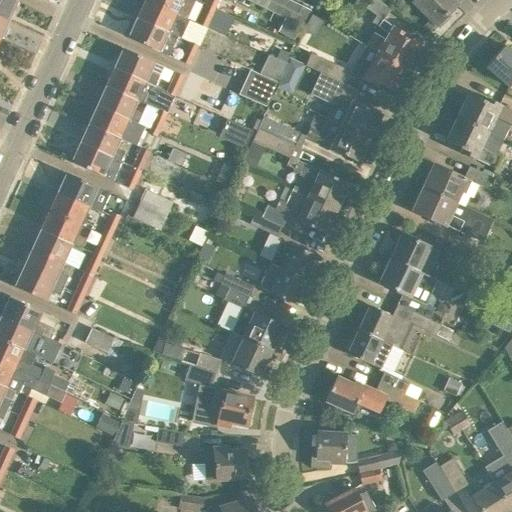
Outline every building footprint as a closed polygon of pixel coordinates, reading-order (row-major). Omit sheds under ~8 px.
[(0,0),(0,18),(7,22),(16,2),(10,0),(0,0)] [(135,20),(175,38),(176,37),(179,39),(188,20),(176,14),(144,0),(135,20)] [(188,20),(196,2),(192,0),(144,0),(176,14),(188,20)] [(302,9),(282,0),(242,0),(266,11),(285,20),(295,25),(302,9)] [(361,15),(365,9),(376,16),(382,21),(389,11),(375,0),(356,0),(351,7),(361,15)] [(434,27),(456,6),(449,0),(412,0),(410,2),(434,27)] [(205,5),(196,24),(224,37),(233,18),(214,10),(205,5)] [(135,20),(127,39),(159,54),(167,57),(175,38),(135,20)] [(303,28),(295,25),(285,20),(281,26),(284,28),(281,35),(297,42),(303,28)] [(407,36),(391,27),(384,40),(373,33),(364,47),(406,71),(420,48),(405,39),(407,36)] [(185,48),(195,53),(197,48),(187,43),(185,48)] [(364,47),(350,72),(349,73),(350,74),(360,79),(360,80),(375,90),(377,86),(392,95),(406,71),(364,47)] [(511,54),(503,47),(485,68),(509,89),(511,85),(511,54)] [(154,65),(122,50),(113,69),(154,87),(158,77),(150,74),(154,65)] [(279,51),(275,58),(284,62),(288,55),(279,51)] [(350,74),(349,73),(350,72),(310,54),(308,59),(304,67),(320,74),(345,86),(350,74)] [(286,63),(284,62),(275,58),(268,55),(260,75),(276,82),(277,83),(286,63)] [(284,69),(298,75),(303,66),(299,64),(289,60),(286,65),(284,69)] [(104,88),(137,103),(140,94),(154,100),(159,90),(154,87),(113,69),(104,88)] [(276,82),(260,75),(249,70),(238,94),(265,106),(276,82)] [(176,92),(181,81),(183,77),(174,73),(167,87),(176,92)] [(324,119),(369,139),(380,116),(340,97),(345,86),(320,74),(310,95),(330,105),(324,119)] [(142,114),(133,111),(137,103),(104,88),(96,107),(137,125),(142,114)] [(456,119),(502,142),(510,127),(511,127),(511,112),(498,107),(499,105),(485,99),(483,103),(467,95),(456,119)] [(120,140),(128,144),(137,125),(96,107),(87,125),(120,140)] [(156,112),(150,124),(159,129),(166,116),(156,112)] [(264,118),(277,124),(279,119),(267,113),(264,118)] [(256,131),(294,148),(300,134),(280,125),(277,124),(264,118),(262,117),(260,122),(256,131)] [(309,127),(304,137),(304,138),(358,163),(369,139),(324,119),(318,131),(309,127)] [(496,154),(502,142),(456,119),(445,143),(461,151),(459,154),(473,161),(474,160),(493,169),(499,156),(496,154)] [(251,132),(225,120),(217,139),(243,151),(251,132)] [(87,125),(79,143),(119,162),(123,152),(116,148),(120,140),(87,125)] [(251,142),(263,148),(289,159),(294,148),(256,131),(251,142)] [(110,182),(119,162),(79,143),(70,163),(110,182)] [(139,149),(133,162),(142,166),(148,153),(139,149)] [(317,173),(295,163),(291,173),(297,177),(291,190),(336,211),(348,185),(318,171),(317,173)] [(222,164),(214,182),(227,188),(235,170),(222,164)] [(422,190),(491,222),(492,221),(465,209),(470,198),(472,199),(479,185),(433,164),(422,190)] [(131,167),(128,173),(137,177),(140,172),(131,167)] [(97,189),(66,174),(57,193),(89,208),(99,213),(109,194),(97,189)] [(144,190),(138,201),(167,214),(172,203),(144,190)] [(291,190),(285,203),(277,199),(272,209),(266,206),(260,218),(280,227),(286,216),(295,220),(294,222),(325,236),(336,211),(291,190)] [(491,222),(422,190),(411,213),(454,231),(481,243),(491,222)] [(48,212),(80,227),(89,208),(57,193),(48,212)] [(138,201),(131,218),(159,231),(167,214),(138,201)] [(48,212),(40,231),(71,246),(80,250),(85,240),(76,236),(80,227),(48,212)] [(119,217),(110,213),(108,217),(117,221),(119,217)] [(280,227),(260,218),(253,215),(248,225),(276,238),(280,227)] [(117,221),(108,217),(106,221),(116,226),(117,221)] [(109,240),(109,239),(113,231),(104,227),(100,236),(109,240)] [(40,231),(31,250),(62,265),(71,246),(40,231)] [(427,252),(429,247),(401,235),(390,260),(419,273),(426,278),(427,278),(437,257),(427,252)] [(109,240),(100,236),(95,245),(105,249),(109,240)] [(280,241),(269,267),(303,282),(315,256),(290,245),(290,246),(280,241)] [(465,267),(470,256),(449,246),(443,257),(465,267)] [(62,265),(31,250),(22,269),(62,288),(67,276),(59,273),(62,265)] [(93,251),(91,255),(100,259),(102,255),(93,251)] [(91,255),(89,259),(98,263),(100,259),(91,255)] [(414,285),(415,286),(430,292),(429,294),(447,303),(453,290),(427,278),(426,278),(419,273),(390,260),(379,284),(408,297),(414,285)] [(91,278),(96,269),(86,264),(82,274),(91,278)] [(292,305),(303,282),(269,267),(258,289),(268,293),(268,294),(292,305)] [(62,288),(22,269),(13,288),(45,303),(50,293),(58,296),(62,288)] [(82,274),(76,287),(85,291),(91,278),(82,274)] [(219,285),(220,285),(227,289),(247,298),(253,287),(224,274),(219,285)] [(241,310),(242,308),(243,309),(247,298),(227,289),(222,300),(227,303),(228,304),(241,310)] [(453,290),(448,302),(458,306),(463,295),(453,290)] [(74,316),(80,302),(71,298),(65,311),(74,316)] [(52,329),(56,320),(40,313),(9,299),(0,317),(0,318),(39,337),(47,340),(48,339),(52,329)] [(357,331),(391,346),(402,322),(392,317),(368,306),(357,331)] [(252,314),(243,309),(242,308),(241,310),(230,334),(270,352),(282,328),(252,314)] [(406,323),(412,325),(448,341),(452,331),(436,324),(429,321),(411,313),(406,323)] [(511,332),(511,329),(511,319),(499,314),(494,325),(511,332)] [(52,342),(48,339),(47,340),(39,337),(0,318),(0,340),(23,351),(35,357),(52,364),(60,345),(52,342)] [(120,343),(112,340),(89,330),(83,344),(113,358),(120,343)] [(370,367),(371,365),(380,369),(391,346),(357,331),(346,356),(370,367)] [(218,358),(229,363),(228,365),(258,379),(270,352),(230,334),(218,358)] [(511,360),(511,336),(503,349),(510,363),(511,360)] [(60,345),(62,341),(54,337),(52,342),(60,345)] [(35,357),(23,351),(0,340),(0,363),(24,374),(64,393),(69,383),(53,375),(54,374),(44,369),(42,372),(30,367),(35,357)] [(153,351),(160,354),(163,343),(164,343),(156,340),(153,351)] [(177,364),(187,367),(214,375),(218,360),(182,348),(177,364)] [(64,393),(24,374),(0,363),(0,385),(6,389),(18,394),(22,385),(60,403),(64,393)] [(183,382),(201,387),(197,403),(209,406),(205,422),(214,424),(229,428),(230,423),(246,426),(252,400),(221,393),(222,392),(213,390),(213,389),(210,388),(214,375),(187,367),(183,382)] [(383,373),(377,384),(403,396),(409,385),(383,373)] [(377,384),(372,396),(357,389),(358,385),(353,383),(352,386),(335,378),(324,402),(352,415),(356,406),(378,416),(385,402),(404,410),(409,399),(403,396),(377,384)] [(455,396),(461,384),(449,378),(443,390),(455,396)] [(131,383),(123,379),(118,390),(126,394),(131,383)] [(0,385),(0,409),(5,411),(10,401),(2,397),(6,389),(0,385)] [(103,404),(117,411),(123,399),(109,393),(103,404)] [(26,396),(19,411),(29,415),(34,403),(36,401),(26,396)] [(453,416),(461,431),(470,425),(461,411),(453,416)] [(138,416),(124,413),(120,421),(136,425),(138,416)] [(94,428),(113,438),(120,424),(102,414),(94,428)] [(453,416),(444,422),(452,436),(461,431),(453,416)] [(14,422),(8,435),(18,439),(24,426),(14,422)] [(493,483),(510,511),(511,511),(511,439),(506,430),(501,422),(487,431),(502,456),(484,468),(493,483)] [(120,424),(113,438),(110,445),(128,448),(132,427),(120,424)] [(182,435),(156,430),(154,444),(180,448),(182,435)] [(315,434),(313,457),(310,457),(310,468),(330,469),(330,464),(344,465),(344,463),(355,462),(355,461),(357,436),(346,435),(346,436),(315,434)] [(3,446),(0,453),(0,462),(6,466),(13,451),(3,446)] [(196,465),(203,464),(204,481),(213,480),(213,481),(246,479),(244,452),(227,453),(227,449),(211,450),(211,451),(195,452),(196,465)] [(401,451),(355,461),(359,476),(379,472),(378,469),(397,465),(401,451)] [(115,466),(116,454),(108,453),(107,465),(115,466)] [(45,470),(49,461),(43,459),(39,467),(45,470)] [(467,486),(451,459),(439,466),(454,493),(467,486)] [(441,501),(454,493),(435,463),(422,471),(441,501)] [(359,476),(361,486),(381,482),(379,472),(359,476)] [(470,497),(471,498),(469,499),(474,508),(476,507),(479,511),(510,511),(493,483),(470,497)] [(373,511),(375,511),(365,492),(355,497),(352,491),(324,506),(326,511),(373,511)] [(190,511),(199,511),(202,500),(178,496),(175,510),(190,511)] [(217,507),(206,511),(253,511),(250,499),(217,509),(217,507)]
